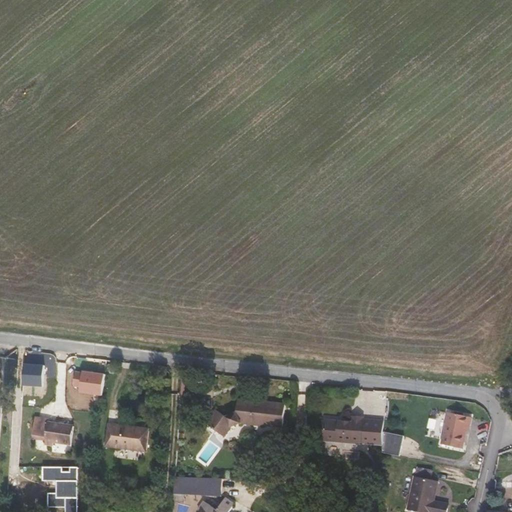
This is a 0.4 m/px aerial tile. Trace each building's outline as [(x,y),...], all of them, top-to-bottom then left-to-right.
[(45,366),(25,365),(24,386),(44,387),(45,366)] [(103,398),(106,377),(96,375),(96,376),(93,376),(93,375),(93,374),(84,373),(84,375),(76,374),(74,389),(82,390),(81,395),(103,398)] [(195,374),(185,373),(184,378),(182,377),(181,386),(193,388),(195,374)] [(206,423),(224,437),(230,428),(241,424),(260,426),(261,425),(283,428),(285,404),(249,400),(249,401),(238,399),(236,412),(224,417),(216,410),(206,423)] [(439,445),(460,450),(464,430),(467,418),(446,413),(439,445)] [(326,421),(324,441),(361,444),(361,443),(382,445),(383,434),(384,421),(363,419),(363,418),(352,417),(352,422),(326,421)] [(71,445),(73,426),(49,422),(49,420),(35,418),(32,435),(46,437),(45,440),(45,444),(54,445),(54,442),(71,445)] [(139,431),(109,427),(106,448),(147,454),(150,430),(139,429),(139,431)] [(383,434),(382,445),(382,454),(383,454),(389,456),(399,458),(403,438),(383,434)] [(79,511),(80,468),(45,467),(45,482),(59,482),(59,494),(50,494),(50,508),(68,508),(67,511),(79,511)] [(431,478),(433,470),(417,467),(416,474),(431,478)] [(174,501),(176,501),(183,501),(184,495),(187,495),(188,477),(175,477),(174,501)] [(434,501),(437,483),(415,478),(408,509),(420,511),(446,511),(448,504),(434,501)] [(199,510),(201,511),(229,511),(234,504),(225,498),(217,511),(204,502),(199,510)]
